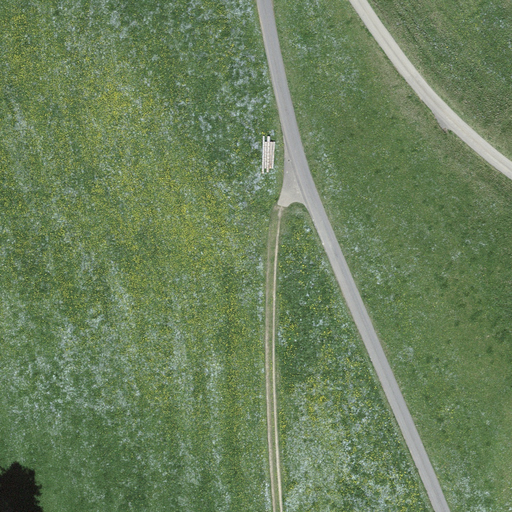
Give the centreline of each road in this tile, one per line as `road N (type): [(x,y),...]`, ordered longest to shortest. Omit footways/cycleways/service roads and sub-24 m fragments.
road 1 (unclassified): [(263,0),(301,179),(443,511)]
road 2 (track): [(301,179),(279,203),(274,226),(270,377),(278,511)]
road 3 (track): [(357,0),(428,94),(511,170)]
